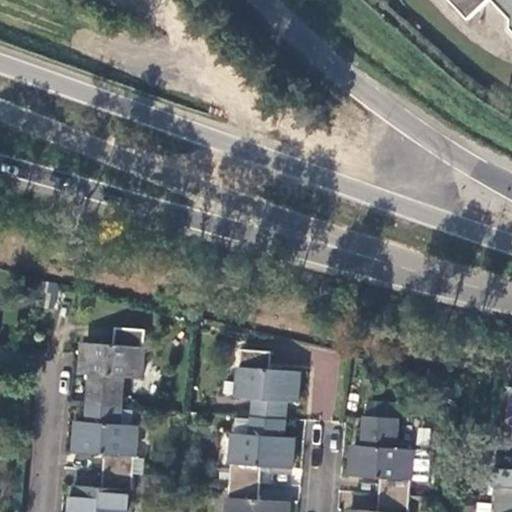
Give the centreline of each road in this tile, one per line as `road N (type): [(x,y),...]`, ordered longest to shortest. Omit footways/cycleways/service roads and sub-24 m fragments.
road 1 (trunk): [(511,243),(0,64)]
road 2 (trunk): [(0,108),(386,252),(416,272)]
road 3 (trunk): [(0,163),(416,272)]
road 4 (trunk): [(511,186),(346,76),(266,0)]
road 5 (residential): [(44,511),(55,353)]
